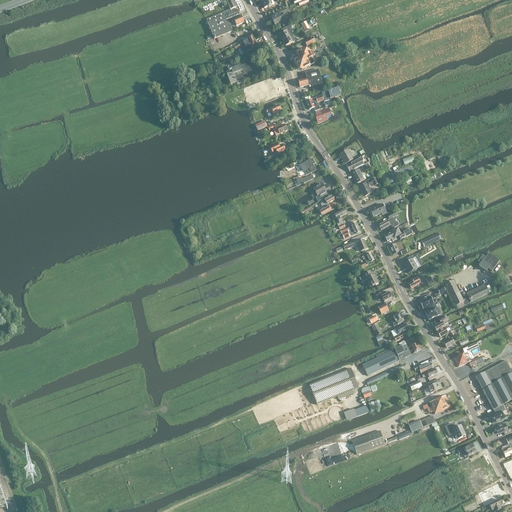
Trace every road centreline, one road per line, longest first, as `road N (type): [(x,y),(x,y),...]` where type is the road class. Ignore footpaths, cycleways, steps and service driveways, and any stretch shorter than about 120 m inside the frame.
road 1 (tertiary): [(511,491),(308,129),(247,0)]
road 2 (track): [(339,175),(245,212),(256,238)]
